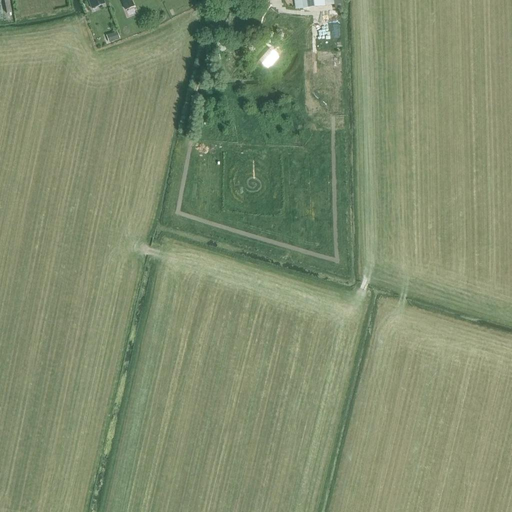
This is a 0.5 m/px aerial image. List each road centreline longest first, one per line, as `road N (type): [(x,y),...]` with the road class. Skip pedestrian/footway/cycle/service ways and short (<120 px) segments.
road 1 (track): [(368,276),(360,0)]
road 2 (track): [(139,250),(356,305)]
road 3 (track): [(305,511),(356,305)]
road 4 (track): [(356,305),(368,276),(405,286),(391,360)]
